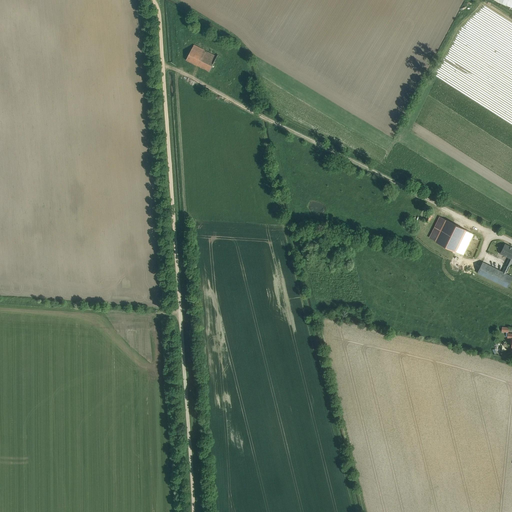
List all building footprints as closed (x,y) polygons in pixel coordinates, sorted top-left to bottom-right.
[(217,56),(194,45),(187,59),(210,71),(217,56)] [(428,238),(437,242),(448,221),(439,216),(428,238)] [(474,234),(448,221),(437,242),(464,256),(474,234)] [(511,247),(506,244),(501,253),(507,256),(511,247)] [(511,261),(511,258),(509,258),(502,272),(506,274),(511,261)] [(502,272),(483,262),(477,272),(508,288),(511,278),(511,276),(506,274),(502,272)]
